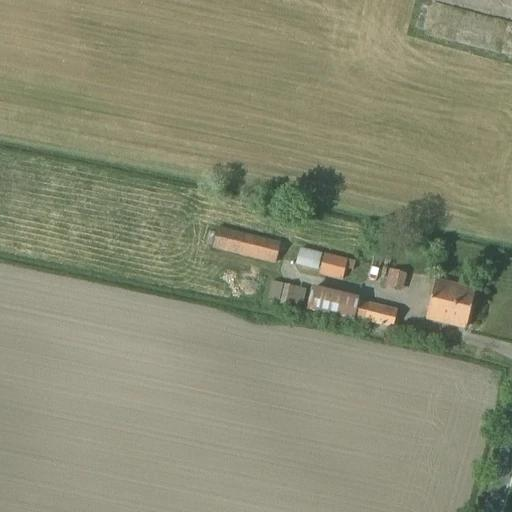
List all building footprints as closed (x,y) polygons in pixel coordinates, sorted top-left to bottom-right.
[(280,244),(217,228),(211,250),(275,266),(280,244)] [(319,273),(324,257),(300,250),(296,267),(319,273)] [(324,257),(319,273),(318,277),(342,283),(345,271),(347,261),(324,255),(324,257)] [(347,261),(345,271),(352,272),(354,262),(347,261)] [(466,329),(474,293),(434,283),(426,319),(466,329)] [(279,303),(278,307),(290,309),(291,305),(295,288),(282,285),(279,303)] [(353,324),(363,325),(363,323),(393,331),(398,311),(357,302),(353,324)]
